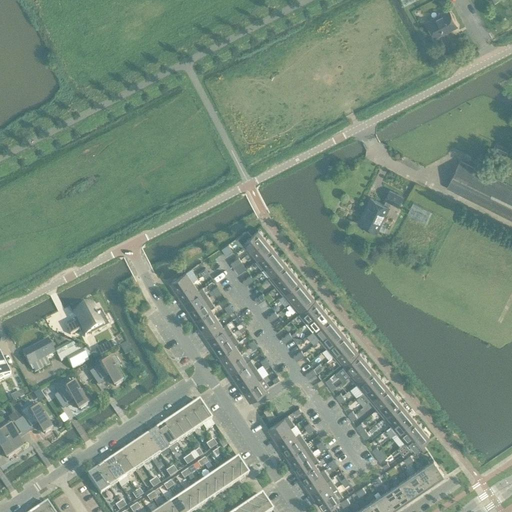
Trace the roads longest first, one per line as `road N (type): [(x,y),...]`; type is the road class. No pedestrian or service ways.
road 1 (residential): [(130,246),(511,50)]
road 2 (residential): [(204,374),(0,511)]
road 3 (residential): [(204,374),(298,511)]
road 4 (residential): [(204,374),(130,246)]
road 5 (residential): [(0,313),(130,246)]
